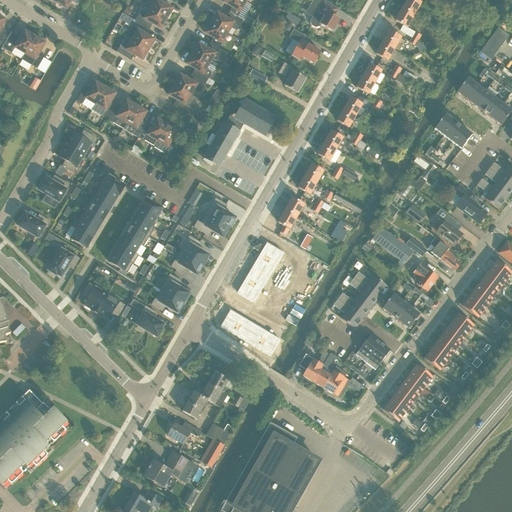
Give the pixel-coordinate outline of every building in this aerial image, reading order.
[(58,0),(56,3),(67,9),(72,0),(77,0),(79,1),(79,0),(58,0)] [(155,0),(150,9),(167,19),(173,9),(161,2),(162,0),(155,0)] [(240,12),(246,2),(242,0),(224,0),(223,3),(235,9),(232,15),(237,18),(240,12)] [(322,0),(314,0),(309,9),(316,13),(317,13),(314,17),(312,17),(310,22),(311,26),(315,28),(319,27),(321,25),(332,32),(339,19),(335,17),(339,10),(323,0),(322,0)] [(408,0),(403,9),(414,16),(421,3),(422,0),(408,0)] [(123,14),(128,17),(132,11),(127,8),(123,14)] [(161,30),(167,19),(150,9),(146,15),(141,12),(138,16),(135,21),(146,28),(149,23),(161,30)] [(407,28),(414,16),(403,9),(396,21),(407,28)] [(232,15),(229,20),(217,13),(211,23),(228,33),(231,28),(237,32),(243,21),(237,18),(232,15)] [(289,13),(285,19),(290,22),(294,16),(289,13)] [(146,28),(135,21),(126,37),(131,40),(149,50),(155,40),(143,33),(146,28)] [(222,43),(228,33),(211,23),(205,34),(216,40),(213,46),(219,49),(222,43)] [(491,60),(509,36),(499,28),(480,52),(491,60)] [(292,40),(285,52),(292,56),(300,60),(302,57),(314,64),(320,52),(313,48),(314,47),(303,41),(306,37),(294,30),(289,38),(292,40)] [(25,54),(35,37),(25,31),(20,40),(10,34),(2,48),(12,54),(15,48),(25,54)] [(406,41),(397,36),(390,31),(383,43),(394,50),(394,49),(399,52),(406,41)] [(413,38),(418,41),(422,36),(416,33),(413,38)] [(37,70),(37,69),(44,58),(39,55),(45,43),(35,37),(25,54),(22,60),(37,70)] [(430,48),(418,41),(413,38),(410,43),(427,53),(430,48)] [(142,61),(149,50),(131,40),(125,50),(120,47),(117,52),(128,59),(131,54),(142,61)] [(387,61),(394,50),(383,43),(376,55),(387,61)] [(213,46),(210,51),(199,44),(193,54),(210,64),(212,60),(215,61),(221,62),(223,63),(228,54),(219,49),(213,46)] [(256,46),(252,53),(257,56),(262,49),(256,46)] [(271,50),(269,55),(280,60),(282,55),(271,50)] [(207,69),(210,64),(193,54),(187,65),(198,71),(195,77),(206,83),(209,78),(212,73),(207,69)] [(224,63),(220,70),(225,73),(229,66),(224,63)] [(297,93),(306,79),(295,73),(296,71),(285,64),(279,74),(285,77),(287,74),(291,76),(285,86),(297,93)] [(363,77),(375,83),(382,72),(370,65),(363,77)] [(396,66),(393,71),(399,75),(402,70),(396,66)] [(268,78),(248,67),(243,74),(263,86),(268,78)] [(482,79),(488,71),(485,69),(479,76),(482,79)] [(396,80),(399,75),(393,71),(390,76),(396,80)] [(406,72),(403,77),(414,83),(417,78),(406,72)] [(487,76),(494,81),(496,78),(489,73),(487,76)] [(206,83),(195,77),(192,82),(180,75),(174,85),(191,95),(194,91),(200,94),(206,83)] [(363,77),(357,88),(368,95),(369,93),(369,92),(374,84),(375,83),(363,77)] [(496,78),(494,81),(501,86),(503,83),(496,78)] [(30,87),(35,90),(40,81),(35,79),(30,87)] [(457,93),(466,100),(477,85),(468,79),(457,93)] [(77,101),(92,110),(96,105),(106,88),(95,82),(89,93),(83,90),(77,101)] [(191,95),(174,85),(168,96),(180,102),(177,108),(178,108),(188,114),(197,98),(191,95)] [(466,100),(475,106),(486,92),(477,85),(466,100)] [(108,120),(114,109),(109,106),(116,94),(106,88),(96,105),(92,110),(108,120)] [(475,106),(484,113),(494,98),(486,92),(475,106)] [(377,113),(380,109),(373,105),(373,104),(360,97),(357,102),(351,98),(344,110),(355,117),(356,116),(360,119),(367,108),(377,113)] [(484,113),(492,119),(503,105),(494,98),(484,113)] [(376,99),(376,100),(374,99),(373,101),(375,102),(373,104),(373,105),(383,110),(386,105),(383,103),(376,99)] [(114,109),(108,120),(113,123),(123,129),(137,106),(126,100),(120,112),(114,109)] [(211,100),(208,105),(215,109),(218,103),(211,100)] [(246,101),(236,118),(245,124),(266,136),(276,118),(246,101)] [(503,105),(492,119),(501,126),(511,112),(503,105)] [(137,106),(123,129),(133,135),(139,138),(145,127),(140,124),(147,112),(137,106)] [(349,128),(355,117),(344,110),(337,122),(349,128)] [(203,115),(199,121),(205,124),(208,118),(203,115)] [(224,124),(204,159),(220,167),(245,124),(236,118),(234,118),(235,117),(233,115),(232,116),(231,116),(226,125),(224,124)] [(435,130),(444,136),(455,122),(446,115),(435,130)] [(158,142),(168,125),(157,119),(151,130),(145,127),(139,138),(144,141),(145,140),(155,146),(158,142)] [(204,125),(194,119),(188,130),(198,136),(204,125)] [(444,136),(453,143),(463,129),(455,122),(444,136)] [(154,147),(164,153),(170,156),(176,146),(171,142),(178,131),(168,125),(158,142),(155,146),(154,147)] [(463,129),(453,143),(462,150),(472,135),(463,129)] [(188,130),(185,136),(194,142),(198,136),(188,130)] [(66,144),(85,155),(92,144),(91,144),(95,138),(84,131),(81,137),(74,133),(69,140),(68,140),(67,142),(66,144)] [(348,143),(342,139),(343,139),(331,132),(325,144),(336,150),(341,153),(348,143)] [(354,138),(360,141),(363,136),(357,133),(354,138)] [(354,138),(351,143),(357,147),(360,141),(354,138)] [(77,168),(85,155),(66,144),(63,149),(63,150),(59,157),(66,161),(63,167),(62,167),(66,169),(73,174),(77,168)] [(138,150),(148,156),(152,150),(142,144),(138,150)] [(329,162),(336,150),(325,144),(318,155),(329,162)] [(366,146),(364,150),(368,153),(368,154),(374,158),(375,157),(377,159),(377,160),(381,162),(383,158),(376,154),(378,152),(366,146)] [(426,154),(428,156),(434,150),(431,147),(426,154)] [(430,158),(437,163),(439,160),(432,155),(430,158)] [(420,156),(414,163),(425,171),(420,177),(426,181),(436,168),(420,156)] [(439,160),(437,163),(444,168),(446,166),(439,160)] [(494,163),(489,169),(511,186),(511,169),(509,167),(505,172),(494,163)] [(305,177),(317,184),(324,172),(312,165),(305,177)] [(61,166),(55,174),(61,177),(66,169),(62,167),(63,167),(61,166)] [(335,171),(341,175),(344,170),(338,166),(335,171)] [(346,169),(342,175),(355,182),(358,176),(346,169)] [(496,184),(493,188),(507,199),(511,192),(511,186),(489,169),(485,175),(496,184)] [(338,180),(341,175),(335,171),(332,177),(338,180)] [(100,185),(103,187),(103,186),(119,195),(119,196),(124,186),(118,182),(106,175),(100,185)] [(70,185),(55,176),(51,182),(47,179),(44,184),(43,183),(39,190),(59,203),(70,185)] [(310,195),(317,184),(305,177),(299,189),(310,195)] [(493,188),(482,179),(477,186),(488,194),(484,199),(499,210),(507,199),(493,188)] [(103,186),(98,195),(113,204),(119,195),(103,186)] [(479,224),(487,214),(477,207),(481,203),(459,186),(455,193),(463,199),(457,206),(479,224)] [(330,202),(334,195),(327,191),(323,198),(330,202)] [(89,202),(108,213),(111,208),(113,204),(98,195),(98,194),(95,192),(89,202)] [(216,199),(207,215),(229,228),(235,218),(223,211),(227,206),(216,199)] [(286,211),(297,218),(304,205),(293,199),(286,211)] [(141,209),(156,219),(162,209),(147,200),(141,209)] [(318,200),(315,205),(321,208),(324,203),(318,200)] [(105,219),(108,213),(89,202),(84,211),(102,221),(103,222),(105,219)] [(398,210),(390,204),(384,212),(392,218),(398,210)] [(315,205),(313,209),(319,213),(321,208),(315,205)] [(321,208),(319,213),(324,217),(327,212),(321,208)] [(411,208),(406,215),(412,220),(418,213),(411,208)] [(151,227),(156,219),(141,209),(138,215),(136,218),(151,227)] [(347,209),(344,214),(353,219),(356,215),(347,209)] [(462,226),(447,215),(441,210),(435,217),(444,224),(437,232),(454,245),(462,234),(458,231),(462,226)] [(102,221),(84,211),(78,220),(82,222),(82,221),(97,231),(101,225),(102,223),(103,222),(102,221)] [(290,230),(297,218),(286,211),(278,224),(284,227),(281,233),(286,236),(289,230),(290,230)] [(38,238),(45,227),(47,228),(50,222),(40,215),(36,221),(26,215),(23,219),(22,218),(18,226),(38,238)] [(229,228),(207,215),(201,224),(198,222),(194,228),(208,236),(212,231),(223,238),(229,228)] [(155,229),(151,227),(136,218),(134,221),(131,227),(149,238),(155,229)] [(81,222),(77,230),(91,239),(92,239),(94,236),(97,232),(97,231),(82,221),(82,222),(81,222)] [(140,245),(144,247),(149,238),(131,227),(127,232),(125,235),(126,236),(140,245)] [(381,228),(372,240),(385,250),(400,261),(397,265),(402,268),(405,265),(414,253),(394,238),(381,228)] [(91,239),(77,230),(76,232),(71,240),(86,249),(90,243),(91,241),(92,239),(91,239)] [(54,237),(49,234),(46,239),(51,242),(54,237)] [(135,253),(140,245),(126,236),(124,239),(123,239),(120,244),(135,253)] [(271,236),(264,249),(280,258),(287,246),(271,236)] [(180,253),(203,266),(209,256),(197,249),(201,244),(190,237),(180,253)] [(405,245),(423,258),(428,251),(411,238),(405,245)] [(449,251),(438,243),(439,242),(435,239),(430,245),(434,248),(431,252),(457,271),(463,263),(448,252),(449,251)] [(304,241),(301,247),(306,250),(309,246),(309,245),(304,241)] [(511,246),(507,243),(499,254),(511,262),(511,246)] [(130,262),(135,253),(120,244),(117,250),(115,253),(130,262)] [(61,277),(68,267),(73,270),(80,259),(74,255),(73,257),(60,249),(54,258),(56,259),(49,271),(56,275),(57,274),(61,277)] [(264,249),(256,261),(273,271),(280,258),(264,249)] [(115,253),(113,256),(109,263),(127,274),(133,264),(130,262),(115,253)] [(197,275),(203,266),(180,253),(171,267),(182,274),(186,268),(197,275)] [(256,261),(249,274),(265,284),(273,271),(256,261)] [(488,272),(504,285),(511,273),(511,272),(497,261),(488,272)] [(438,277),(424,267),(421,264),(414,274),(420,278),(416,284),(427,292),(438,277)] [(495,296),(504,285),(488,272),(480,284),(495,296)] [(359,273),(354,279),(379,298),(388,287),(374,276),(370,281),(359,273)] [(249,274),(241,287),(258,296),(265,284),(249,274)] [(161,290),(183,304),(184,303),(185,301),(187,302),(191,295),(178,287),(181,282),(170,275),(161,290)] [(361,293),(357,298),(371,309),(379,298),(354,279),(349,285),(361,293)] [(96,313),(107,295),(95,287),(95,288),(89,284),(83,295),(88,299),(84,306),(92,310),(91,311),(93,312),(96,314),(96,313)] [(412,289),(405,284),(403,287),(410,292),(412,289)] [(495,296),(480,284),(471,295),(487,307),(495,296)] [(413,291),(421,297),(423,294),(415,289),(413,291)] [(183,304),(161,290),(152,305),(163,312),(166,306),(177,313),(183,304)] [(342,294),(338,300),(363,319),(371,309),(357,298),(354,302),(343,294),(342,294)] [(119,302),(107,295),(96,313),(96,314),(99,315),(101,317),(101,316),(108,320),(113,313),(118,317),(125,306),(119,303),(119,302)] [(383,309),(391,316),(402,302),(393,295),(383,309)] [(478,318),(487,307),(471,295),(462,306),(478,318)] [(427,302),(425,304),(430,308),(434,302),(429,299),(427,302)] [(136,308),(139,303),(134,300),(131,305),(136,308)] [(363,319),(338,300),(333,306),(345,314),(341,319),(353,328),(355,330),(356,328),(363,319)] [(0,302),(0,343),(7,343),(6,336),(10,334),(7,324),(9,323),(2,302),(0,302)] [(391,316),(400,323),(411,308),(402,302),(391,316)] [(163,325),(153,319),(156,313),(146,307),(142,313),(144,314),(137,325),(139,326),(137,329),(144,333),(146,330),(157,337),(162,330),(161,330),(163,325)] [(411,308),(400,323),(408,328),(409,329),(410,328),(420,315),(411,308)] [(232,311),(222,328),(235,335),(245,318),(232,311)] [(458,314),(450,325),(466,337),(474,326),(458,314)] [(235,335),(248,343),(258,326),(245,318),(235,335)] [(17,337),(26,328),(22,324),(13,333),(17,337)] [(441,337),(457,349),(466,337),(450,325),(441,337)] [(258,326),(248,343),(260,350),(270,333),(258,326)] [(270,333),(260,350),(274,358),(283,341),(270,333)] [(356,355),(366,363),(381,343),(371,336),(356,355)] [(441,337),(433,348),(448,360),(457,349),(441,337)] [(381,343),(366,363),(376,371),(391,351),(381,343)] [(448,360),(433,348),(424,359),(440,371),(448,360)] [(306,355),(300,366),(307,370),(303,376),(313,383),(324,366),(330,355),(325,351),(320,359),(321,359),(319,363),(306,355)] [(330,355),(324,366),(328,368),(336,356),(331,353),(330,355)] [(417,365),(409,377),(424,389),(433,377),(417,365)] [(324,366),(313,383),(324,389),(332,376),(331,376),(334,372),(328,368),(324,366)] [(360,372),(352,366),(350,369),(358,375),(360,372)] [(332,376),(324,389),(334,395),(335,395),(338,397),(349,380),(345,378),(347,374),(337,367),(334,371),(334,372),(331,376),(332,376)] [(208,384),(222,392),(229,380),(216,372),(208,384)] [(424,389),(409,377),(400,388),(416,400),(424,389)] [(227,395),(222,392),(208,384),(201,396),(208,400),(208,401),(215,405),(220,408),(220,407),(221,408),(228,396),(227,396),(227,395)] [(407,411),(416,400),(400,388),(391,399),(407,411)] [(438,390),(434,395),(440,400),(444,395),(438,390)] [(53,408),(50,412),(46,407),(43,404),(29,391),(28,391),(28,392),(25,395),(21,398),(16,404),(20,408),(10,418),(6,413),(0,419),(0,483),(3,486),(8,481),(11,485),(24,472),(21,468),(25,464),(28,468),(32,464),(36,467),(48,455),(44,452),(49,447),(46,443),(51,439),(54,442),(60,436),(66,431),(63,427),(68,422),(53,408)] [(208,400),(201,396),(194,392),(183,412),(196,420),(208,401),(208,400)] [(246,402),(243,400),(243,399),(238,396),(233,405),(238,408),(239,406),(242,408),(246,402)] [(407,411),(391,399),(383,411),(399,423),(407,411)] [(416,419),(412,424),(419,429),(422,424),(416,419)] [(288,434),(289,433),(271,423),(220,511),(290,511),(319,462),(275,437),(280,429),(288,434)] [(227,425),(224,431),(213,424),(210,430),(221,437),(218,442),(223,446),(224,446),(234,429),(227,425)] [(197,439),(200,433),(188,426),(185,431),(174,425),(167,436),(183,445),(189,434),(197,439)] [(214,440),(218,442),(221,437),(210,430),(207,436),(214,440)] [(223,446),(218,442),(214,440),(201,462),(211,468),(223,446)] [(187,485),(197,467),(173,452),(164,468),(153,462),(144,477),(163,487),(170,475),(178,479),(187,485)] [(157,508),(162,499),(149,491),(144,500),(134,494),(123,511),(134,511),(136,510),(139,511),(148,511),(152,505),(157,508)]
